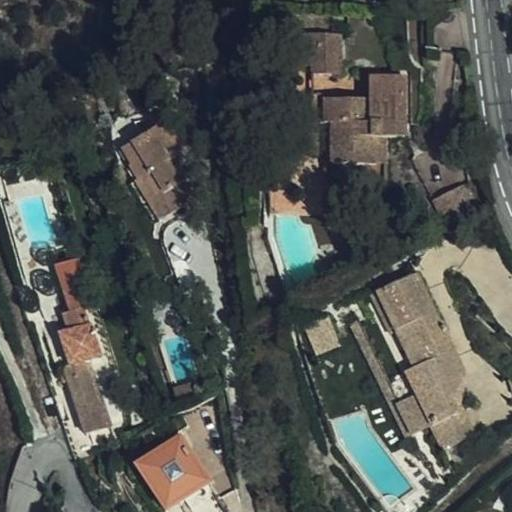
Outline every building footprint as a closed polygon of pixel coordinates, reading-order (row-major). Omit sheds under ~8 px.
[(16,18),(0,18),(0,42),(17,42),(16,18)] [(340,41),(289,43),(291,75),(310,74),(318,74),(318,82),(342,81),(340,41)] [(365,102),(324,103),(324,132),(331,132),(333,164),(332,164),(332,172),(356,172),(369,172),(369,194),(373,193),(373,192),(386,192),(385,141),(399,141),(399,129),(405,129),(404,79),(370,80),(370,88),(365,86),(365,102)] [(324,132),(324,103),(311,104),(311,133),(324,132)] [(198,141),(178,114),(165,123),(167,125),(154,135),(142,145),(135,150),(143,162),(140,164),(151,178),(163,169),(174,185),(166,191),(181,211),(208,191),(193,171),(198,166),(186,150),(198,141)] [(154,135),(167,125),(165,123),(152,133),(154,135)] [(142,145),(154,135),(152,133),(150,131),(138,140),(142,145)] [(143,162),(135,150),(132,152),(140,164),(143,162)] [(151,178),(148,180),(175,216),(181,211),(166,191),(174,185),(163,169),(151,178)] [(369,194),(369,172),(356,172),(356,194),(369,194)] [(462,193),(432,209),(446,237),(476,221),(462,193)] [(54,267),(63,292),(78,286),(70,262),(54,267)] [(433,434),(460,421),(458,417),(457,412),(457,408),(459,402),(461,399),(463,394),(466,389),(467,385),(468,383),(468,381),(467,377),(452,345),(453,340),(451,335),(448,331),(444,329),(421,282),(381,301),(400,340),(417,376),(408,380),(419,403),(433,434)] [(58,337),(66,359),(91,350),(94,361),(103,358),(78,286),(63,292),(70,312),(61,315),(66,334),(58,337)] [(400,340),(381,301),(376,303),(395,343),(400,340)] [(400,411),(360,329),(353,332),(410,445),(415,443),(400,411)] [(80,418),(87,437),(101,432),(117,425),(114,419),(94,361),(91,350),(66,359),(69,369),(59,372),(63,387),(69,385),(75,404),(70,406),(74,420),(80,418)] [(175,364),(168,366),(172,378),(178,376),(175,364)] [(202,379),(178,387),(184,404),(207,396),(202,379)] [(462,411),(470,383),(468,383),(467,385),(466,389),(463,394),(461,399),(459,402),(457,408),(457,412),(458,417),(460,421),(472,446),(477,444),(462,411)] [(433,434),(419,403),(400,411),(415,443),(433,434)] [(472,446),(460,421),(433,434),(445,459),(472,446)] [(117,425),(101,432),(112,446),(122,443),(117,425)] [(101,432),(87,437),(93,453),(112,446),(101,432)] [(155,461),(184,504),(213,484),(183,441),(155,461)] [(169,511),(172,511),(184,504),(155,461),(141,471),(169,511)]
